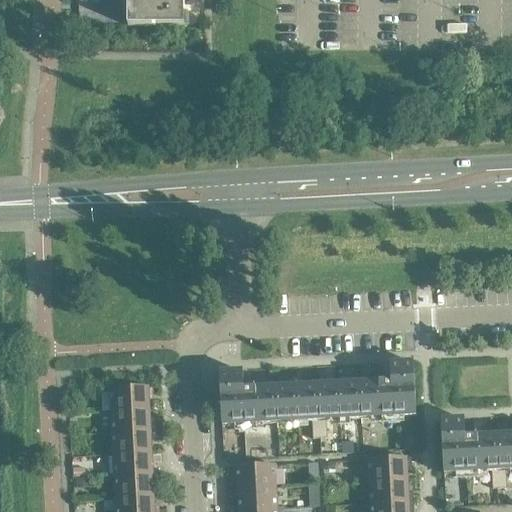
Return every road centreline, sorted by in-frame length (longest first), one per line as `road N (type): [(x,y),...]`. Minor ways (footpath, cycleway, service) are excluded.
road 1 (tertiary): [(511,162),(238,180)]
road 2 (tertiary): [(239,207),(511,194)]
road 3 (residential): [(241,327),(511,311)]
road 4 (tertiary): [(238,180),(40,193),(0,204)]
road 5 (tertiary): [(0,208),(239,207)]
road 6 (residential): [(189,511),(180,348),(241,327)]
road 7 (residential): [(241,327),(239,207)]
